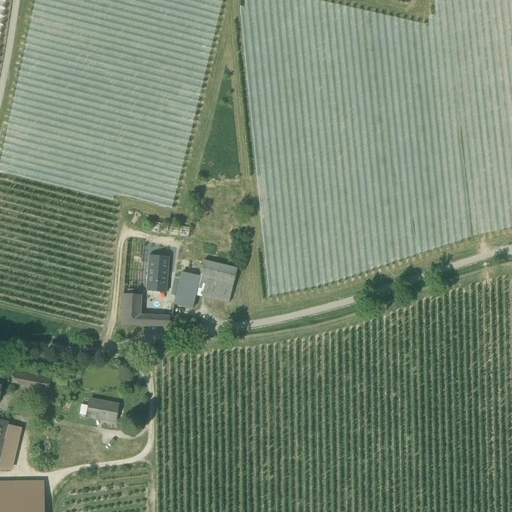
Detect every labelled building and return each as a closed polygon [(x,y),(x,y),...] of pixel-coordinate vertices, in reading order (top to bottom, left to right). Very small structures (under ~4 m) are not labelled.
[(149,256),(146,292),(166,293),(169,257),(149,256)] [(237,269),(204,261),(200,277),(233,286),(237,269)] [(200,277),(181,273),(174,305),(192,309),(195,296),(200,277)] [(200,277),(195,296),(229,304),(233,286),(200,277)] [(121,325),(147,326),(148,316),(140,315),(141,297),(140,296),(137,295),(123,295),(121,325)] [(147,326),(155,327),(156,316),(148,316),(147,326)] [(170,317),(156,316),(155,327),(168,327),(170,317)] [(12,384),(48,390),(50,376),(14,370),(13,375),(12,384)] [(86,417),(115,422),(118,405),(89,400),(88,407),(86,417)] [(86,417),(88,407),(81,406),(79,416),(86,417)] [(0,459),(8,425),(1,424),(0,427),(0,459)] [(21,428),(8,425),(0,459),(0,469),(11,469),(21,428)] [(0,511),(43,511),(43,483),(0,483),(0,511)]
